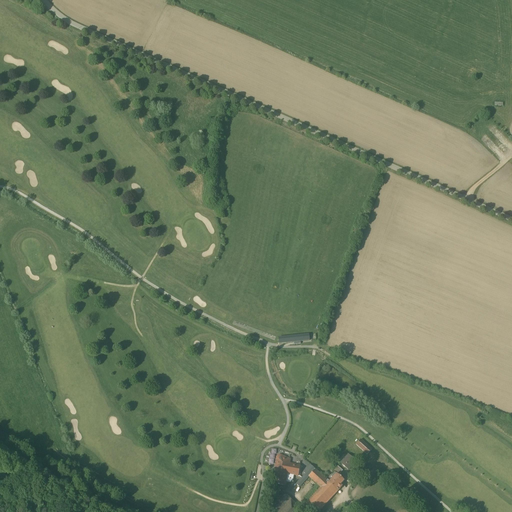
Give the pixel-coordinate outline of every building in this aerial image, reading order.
[(307,336),(279,339),(280,343),(292,342),(292,345),(296,344),(296,342),(308,340),(307,336)] [(372,450),(361,440),(356,445),(367,456),(372,450)] [(356,461),(348,455),(341,464),(348,470),(356,461)] [(283,457),(280,456),(279,456),(278,456),(277,457),(277,458),(275,467),(277,467),(274,484),(279,485),(285,486),(286,482),(290,483),(293,481),(294,475),(298,476),(300,466),(289,464),(290,460),(283,457)] [(343,471),(338,466),(333,471),(335,473),(338,476),(343,471)] [(317,472),(315,470),(309,477),(321,488),(327,482),(327,481),(317,472)] [(335,473),(331,477),(333,478),(330,482),(328,481),(327,481),(327,482),(338,491),(342,487),(342,486),(340,485),(344,481),(338,476),(335,473)] [(299,480),(295,485),(294,484),(291,488),(295,492),(302,484),(299,480)] [(321,488),(306,504),(315,511),(318,511),(338,491),(327,482),(321,488)] [(285,494),(272,508),(276,511),(281,511),(292,501),(285,494)] [(281,511),(301,511),(303,511),(292,501),(281,511)]
